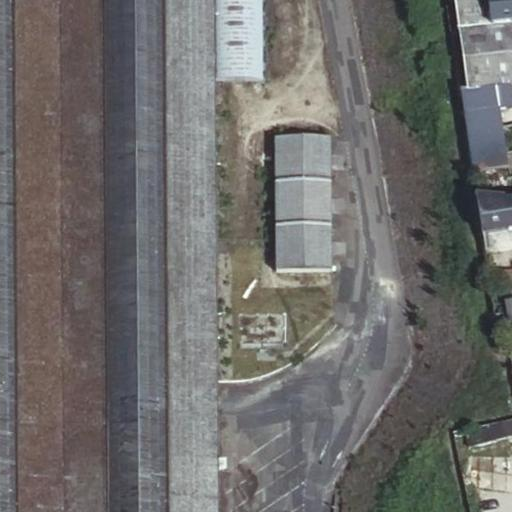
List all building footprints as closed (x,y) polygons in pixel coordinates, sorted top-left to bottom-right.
[(219,511),(219,478),(218,401),(218,356),(216,69),(215,22),(215,0),(0,0),(0,511),(219,511)] [(215,0),(215,22),(216,69),(264,68),(263,0),(215,0)] [(511,0),(473,0),(454,3),(473,149),(478,174),(510,169),(498,91),(511,88),(511,0)] [(332,273),(331,139),(277,139),(278,274),(332,273)] [(511,241),(511,206),(479,215),(484,248),(511,241)] [(511,271),(503,273),(507,290),(510,290),(511,289),(511,271)] [(286,316),(239,316),(239,349),(287,349),(286,316)] [(511,423),(496,427),(499,438),(511,434),(511,423)] [(496,427),(465,435),(468,446),(499,438),(496,427)]
